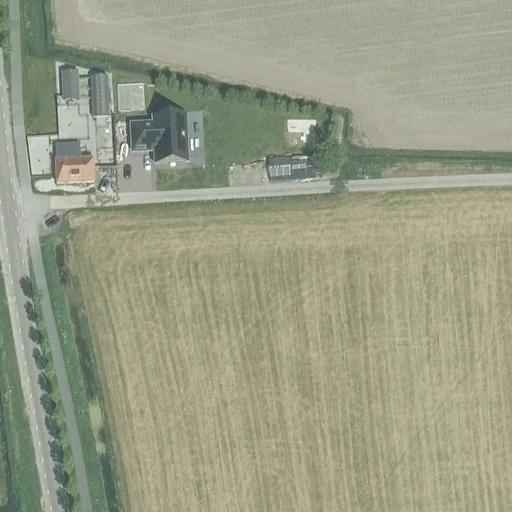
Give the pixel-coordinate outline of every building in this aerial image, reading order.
[(79,101),(78,72),(60,73),(62,101),(79,101)] [(109,118),(107,77),(89,78),(91,119),(109,118)] [(259,114),(259,124),(308,126),(308,116),(259,114)] [(152,126),(131,126),(132,152),(154,151),(154,165),(187,164),(185,117),(152,118),(152,126)] [(92,160),(81,160),(79,160),(79,145),(55,146),(55,161),(56,185),(94,183),(92,160)] [(289,159),(268,161),(269,179),(289,178),(289,177),(305,175),(305,163),(304,158),(289,159)]
